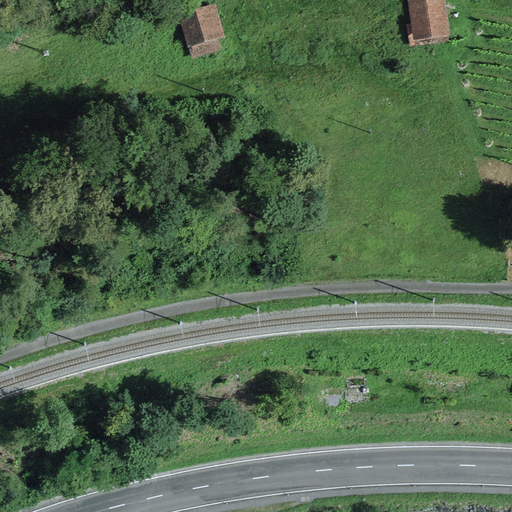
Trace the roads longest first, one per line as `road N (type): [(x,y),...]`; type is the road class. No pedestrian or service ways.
road 1 (track): [(0,357),(174,307),(294,290),(511,286)]
road 2 (primary): [(94,511),(319,470),(511,467)]
